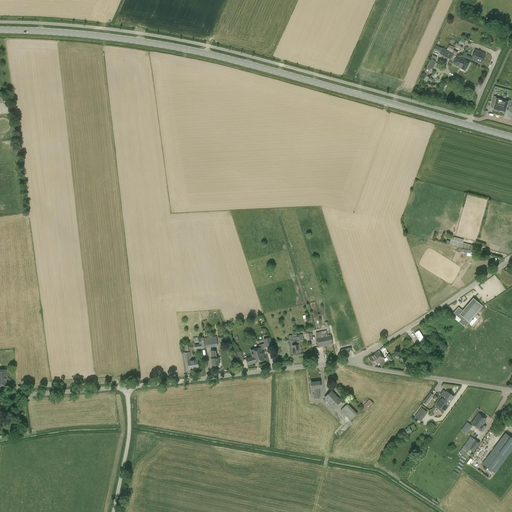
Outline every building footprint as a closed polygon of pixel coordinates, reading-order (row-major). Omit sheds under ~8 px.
[(465,41),(461,39),(458,44),(456,43),(452,42),(451,44),(455,45),(454,46),(460,49),(461,46),(463,46),(465,41)] [(439,54),(450,60),(454,54),(456,55),(457,53),(453,50),(454,48),(449,45),(446,50),(443,48),(442,49),(436,45),(435,48),(441,51),(439,54)] [(471,60),(481,64),(485,55),(475,50),(471,60)] [(469,63),(465,60),(457,56),(452,64),(457,67),(461,69),(465,71),(469,63)] [(432,70),(436,61),(430,59),(426,67),(432,70)] [(499,111),(502,99),(493,96),(492,102),(495,103),(493,109),(494,109),(494,110),(497,111),(497,110),(499,111)] [(511,101),(502,99),(499,111),(500,111),(503,112),(505,112),(506,106),(509,107),(511,101)] [(449,245),(459,247),(473,250),(474,246),(462,243),(463,240),(451,237),(449,245)] [(473,298),(462,311),(458,307),(453,314),(460,320),(458,322),(465,327),(468,323),(469,322),(470,322),(477,313),(483,307),(482,306),(473,298)] [(331,335),(330,335),(327,335),(326,331),(315,333),(318,348),(333,345),(331,335)] [(299,352),(298,345),(300,345),(299,341),(303,341),(302,334),(288,336),(289,340),(293,340),(291,342),(292,345),(292,353),(299,352)] [(410,338),(419,347),(423,344),(414,335),(410,338)] [(216,337),(204,338),(205,348),(218,346),(216,337)] [(263,339),(265,347),(272,345),(270,337),(263,339)] [(205,348),(204,338),(198,339),(199,344),(194,345),(195,349),(205,348)] [(255,364),(265,361),(261,349),(264,349),(264,347),(263,344),(259,345),(260,348),(251,350),(252,356),(246,359),(248,365),(254,363),(255,364)] [(218,358),(217,358),(216,350),(210,351),(211,359),(212,366),(219,366),(218,358)] [(376,359),(379,363),(380,364),(381,366),(385,362),(383,360),(384,359),(378,351),(373,355),(376,359)] [(374,366),(377,364),(378,366),(380,364),(379,363),(376,359),(373,355),(368,358),(374,366)] [(188,361),(189,370),(198,369),(197,360),(188,361)] [(319,394),(319,388),(321,388),(320,381),(311,382),(311,389),(314,389),(314,395),(313,395),(313,399),(319,398),(319,394)] [(324,398),(325,399),(323,400),(325,402),(327,401),(334,409),(342,401),(331,391),(324,398)] [(434,391),(428,398),(430,399),(435,403),(440,396),(442,397),(449,403),(453,398),(446,392),(444,395),(441,393),(439,395),(434,391)] [(439,402),(437,404),(444,409),(446,407),(447,406),(449,403),(442,397),(440,400),(439,402)] [(365,411),(373,403),(369,400),(361,407),(365,411)] [(341,410),(350,420),(357,414),(347,404),(341,410)] [(421,407),(414,417),(421,421),(428,412),(421,407)] [(485,423),(484,422),(486,419),(478,414),(471,424),(479,430),(482,432),(486,427),(483,425),(485,423)] [(467,422),(461,430),(466,434),(473,426),(467,422)] [(482,464),(494,473),(511,449),(511,438),(505,434),(482,464)] [(473,452),(480,443),(470,436),(459,453),(464,457),(469,449),(473,452)]
